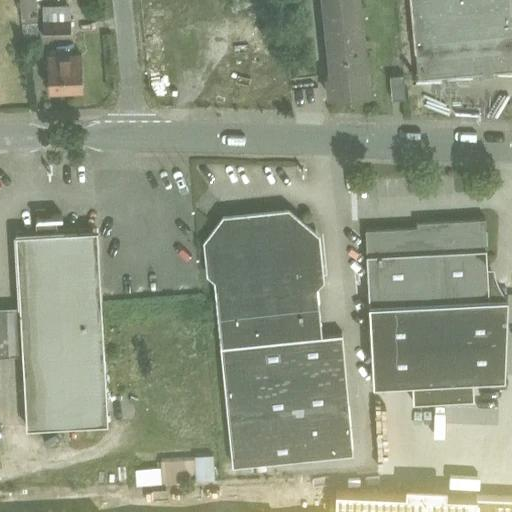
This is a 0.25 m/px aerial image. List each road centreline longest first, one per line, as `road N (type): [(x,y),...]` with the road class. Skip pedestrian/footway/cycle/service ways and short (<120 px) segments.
road 1 (unclassified): [(511,151),(132,137)]
road 2 (residential): [(132,137),(120,0)]
road 3 (unclassified): [(132,137),(0,140)]
